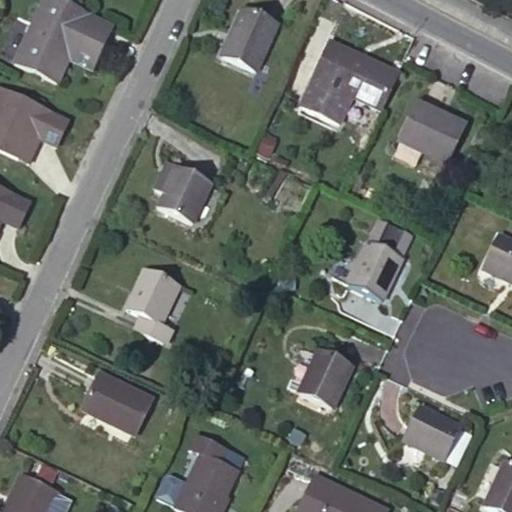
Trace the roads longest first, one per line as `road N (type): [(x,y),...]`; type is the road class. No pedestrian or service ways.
road 1 (residential): [(176,0),(0,381)]
road 2 (residential): [(396,0),(511,58)]
